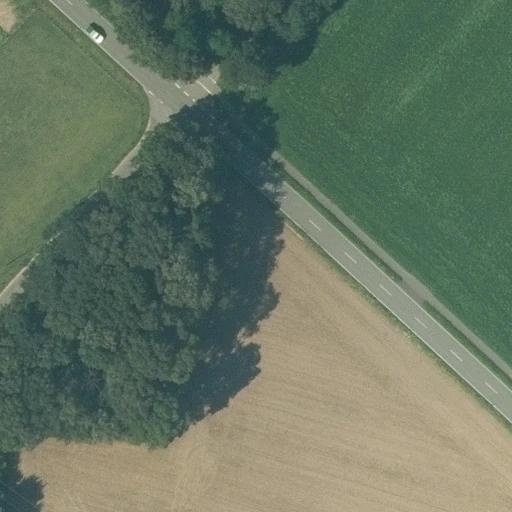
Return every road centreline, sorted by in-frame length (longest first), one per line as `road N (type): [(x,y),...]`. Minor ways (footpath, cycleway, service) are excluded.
road 1 (secondary): [(183,107),(511,407)]
road 2 (unclassified): [(0,308),(183,107)]
road 3 (secondary): [(67,0),(183,107)]
road 4 (unclassified): [(183,107),(278,0)]
